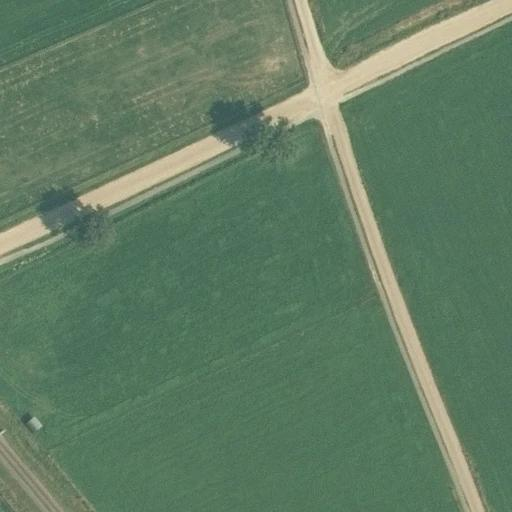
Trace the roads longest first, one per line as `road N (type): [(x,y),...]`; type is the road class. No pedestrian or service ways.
road 1 (track): [(326,94),(477,511)]
road 2 (track): [(0,249),(326,94)]
road 3 (track): [(326,94),(511,4)]
